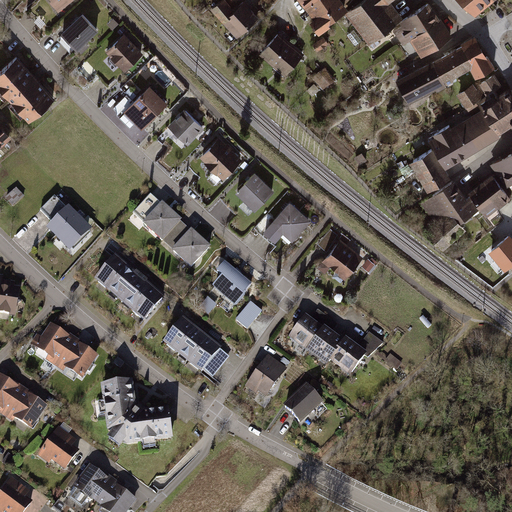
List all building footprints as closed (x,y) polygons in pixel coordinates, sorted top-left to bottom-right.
[(49,0),(60,12),(73,0),(49,0)] [(226,0),(223,0),(212,9),(235,39),(262,19),(248,1),(235,11),(226,0)] [(341,0),(298,0),(319,30),(348,10),(341,0)] [(362,0),(345,14),(369,46),(404,19),(392,3),(396,0),(362,0)] [(460,0),(463,4),(474,17),(494,0),(460,0)] [(403,26),(396,30),(413,58),(451,35),(432,4),(401,23),(403,26)] [(98,32),(83,14),(60,33),(79,57),(91,48),(86,42),(98,32)] [(126,34),(106,51),(124,72),(144,55),(126,34)] [(306,55),(280,34),(261,56),(287,78),(306,55)] [(477,34),(461,43),(462,45),(473,63),(471,69),(476,78),(496,67),(477,34)] [(473,63),(462,45),(434,60),(445,82),(471,69),(473,63)] [(19,56),(0,72),(0,88),(29,122),(56,99),(19,56)] [(434,60),(433,59),(396,79),(409,103),(437,89),(438,91),(447,86),(445,82),(434,60)] [(327,67),(314,77),(324,90),(337,80),(327,67)] [(474,82),(456,94),(467,111),(505,86),(498,73),(478,88),(474,82)] [(169,104),(151,85),(125,110),(144,129),(169,104)] [(511,126),(511,91),(510,89),(485,104),(488,110),(484,113),(498,135),(511,126)] [(187,108),(170,124),(189,145),(206,129),(187,108)] [(436,186),(451,176),(445,168),(468,154),(483,144),(498,135),(484,113),(482,109),(432,140),(437,148),(414,163),(430,189),(436,186)] [(0,150),(13,139),(0,125),(0,150)] [(221,138),(201,157),(223,181),(244,162),(221,138)] [(511,151),(494,164),(509,185),(511,183),(511,151)] [(276,192),(256,172),(237,192),(256,211),(276,192)] [(463,191),(455,180),(431,197),(423,203),(437,220),(426,230),(446,247),(466,228),(460,220),(481,205),(488,215),(511,198),(493,175),(483,182),(466,196),(463,191)] [(26,199),(17,189),(6,200),(14,209),(26,199)] [(312,219),(291,201),(273,222),(294,240),(312,219)] [(54,203),(46,207),(51,216),(59,212),(54,203)] [(183,223),(163,204),(144,225),(164,244),(183,223)] [(90,230),(68,208),(48,229),(70,250),(90,230)] [(212,248),(192,231),(173,253),(193,270),(212,248)] [(511,232),(511,231),(491,249),(508,269),(511,265),(511,232)] [(365,256),(341,238),(324,261),(347,279),(365,256)] [(165,297),(116,257),(96,282),(145,322),(165,297)] [(376,263),(368,257),(363,265),(371,271),(376,263)] [(255,286),(226,263),(217,275),(222,279),(213,290),(237,309),(255,286)] [(0,313),(17,315),(19,291),(14,291),(15,280),(9,279),(4,279),(4,274),(0,273),(0,313)] [(264,312),(253,303),(237,321),(249,331),(264,312)] [(313,319),(306,314),(288,342),(329,368),(332,364),(353,377),(367,356),(373,360),(385,342),(369,332),(359,348),(355,345),(346,339),(344,341),(338,337),(333,334),(338,325),(318,311),(313,319)] [(185,317),(163,344),(202,377),(205,373),(213,380),(233,357),(185,317)] [(84,383),(102,358),(87,347),(62,330),(52,323),(42,338),(38,335),(31,346),(84,383)] [(289,368),(269,356),(248,388),(268,401),(289,368)] [(12,383),(0,375),(0,410),(2,411),(0,413),(0,414),(15,424),(18,420),(34,431),(49,408),(37,400),(12,383)] [(133,381),(102,386),(109,433),(111,436),(107,441),(121,451),(124,445),(128,448),(143,446),(143,449),(158,447),(158,443),(174,441),(168,410),(147,412),(137,404),(133,381)] [(325,404),(308,386),(285,407),(302,425),(325,404)] [(76,439),(60,427),(38,457),(50,466),(52,463),(66,473),(80,454),(71,447),(76,439)] [(105,472),(92,462),(73,487),(107,511),(128,511),(139,497),(123,485),(105,472)] [(31,491),(13,478),(0,496),(0,511),(1,511),(26,511),(33,503),(26,498),(31,491)]
